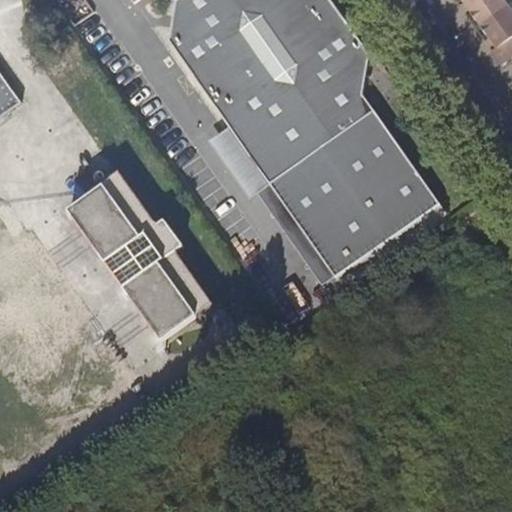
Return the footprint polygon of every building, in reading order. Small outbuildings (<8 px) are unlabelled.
[(174,43),(235,131),(274,187),(337,277),(442,204),(379,114),(367,96),(379,56),(339,0),(177,0),(180,4),(174,43)] [(457,0),(475,25),(503,5),(498,0),(457,0)] [(511,18),(503,5),(475,25),(491,49),(487,52),(496,65),(511,53),(511,40),(509,37),(511,34),(511,18)] [(0,118),(20,104),(0,76),(0,118)] [(254,201),(262,195),(274,187),(235,131),(214,145),(254,201)] [(69,212),(161,342),(196,317),(192,311),(209,299),(177,253),(184,248),(164,220),(158,225),(126,181),(109,193),(104,187),(69,212)] [(326,285),(337,277),(274,187),(262,195),(326,285)]
